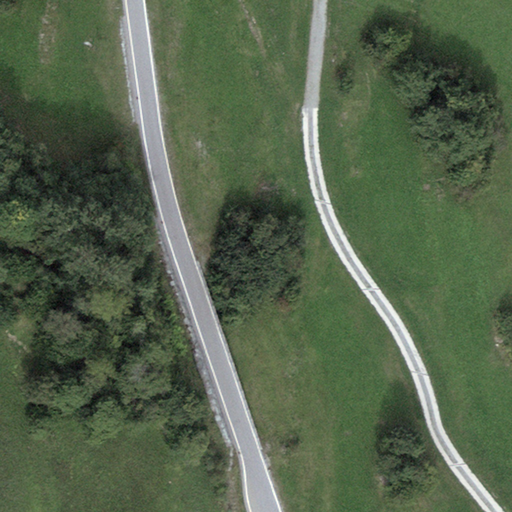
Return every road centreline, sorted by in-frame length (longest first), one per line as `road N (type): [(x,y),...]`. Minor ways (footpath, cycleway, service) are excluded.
road 1 (track): [(242,0),(303,121),(329,232),(417,371),(441,455),(489,511)]
road 2 (unclassified): [(265,511),(166,210),(133,0)]
road 3 (track): [(0,339),(64,461),(67,511)]
